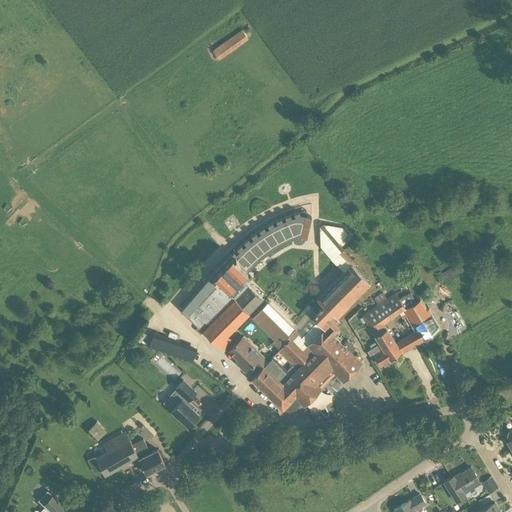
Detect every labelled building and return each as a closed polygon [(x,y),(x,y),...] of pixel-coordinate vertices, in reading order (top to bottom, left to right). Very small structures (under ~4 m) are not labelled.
[(219,60),(248,38),(242,30),(212,51),(219,60)] [(203,330),(217,344),(227,335),(257,304),(258,296),(248,286),(243,291),(236,283),(247,271),(254,265),(259,259),(266,254),(272,249),(279,245),(286,241),(295,237),(296,240),(297,241),(298,242),(299,242),(300,242),(301,242),(301,241),(302,241),(302,240),(302,239),(302,238),(302,236),(307,237),(312,216),(300,214),(299,212),(294,213),(285,217),(276,221),(268,225),(259,230),(252,236),(244,242),(237,249),(211,276),(181,309),(199,327),(203,330)] [(301,328),(291,338),(281,348),(271,358),(268,361),(258,371),(251,378),(283,409),(284,408),(286,410),(287,410),(288,410),(289,410),(290,410),(291,410),(292,410),(293,410),(294,409),(295,409),(301,402),(304,405),(321,388),(318,385),(334,370),(343,380),(361,362),(351,352),(354,349),(354,348),(355,347),(347,339),(343,344),(336,337),(340,332),(336,328),(338,326),(334,323),(339,319),(335,315),(369,282),(353,267),(356,263),(343,250),(345,249),(340,243),(350,235),(344,228),(323,224),(320,227),(321,248),(332,261),(344,272),(317,299),(324,305),(318,311),(317,310),(301,328)] [(440,284),(461,272),(470,267),(466,260),(459,264),(438,275),(436,277),(440,284)] [(390,358),(417,343),(421,340),(415,330),(397,341),(386,322),(399,313),(403,319),(408,316),(409,315),(405,308),(395,293),(387,299),(383,292),(374,299),(378,305),(362,315),(382,349),(374,355),(380,366),(391,360),(390,358)] [(421,300),(405,308),(409,315),(408,316),(415,330),(421,340),(423,339),(424,341),(426,341),(430,339),(430,337),(429,336),(440,329),(428,308),(425,309),(421,300)] [(281,348),(291,338),(262,308),(251,319),(281,348)] [(154,332),(148,347),(192,362),(196,350),(179,344),(180,341),(154,332)] [(232,340),(227,335),(217,344),(222,350),(232,340)] [(253,365),(258,371),(268,361),(243,337),(236,344),(235,343),(228,351),(240,362),(237,365),(245,372),(251,365),(252,366),(253,365)] [(169,399),(176,405),(171,410),(188,426),(198,414),(192,408),(194,405),(188,400),(195,392),(182,380),(175,389),(177,390),(169,399)] [(96,438),(106,430),(97,420),(88,429),(96,438)] [(108,452),(96,458),(102,469),(105,475),(137,456),(138,456),(132,444),(130,440),(122,444),(118,436),(103,444),(108,452)] [(143,439),(132,444),(138,456),(137,456),(146,474),(165,464),(157,449),(150,452),(143,439)] [(95,472),(102,469),(96,458),(95,456),(88,459),(95,472)] [(464,492),(480,483),(470,467),(454,478),(453,476),(444,482),(456,501),(466,495),(464,492)] [(47,490),(38,501),(45,507),(46,506),(52,511),(81,511),(83,511),(72,502),(66,508),(47,490)] [(417,511),(416,510),(426,504),(420,494),(414,498),(410,501),(409,500),(394,510),(395,511),(417,511)] [(500,511),(495,502),(478,511),(500,511)]
